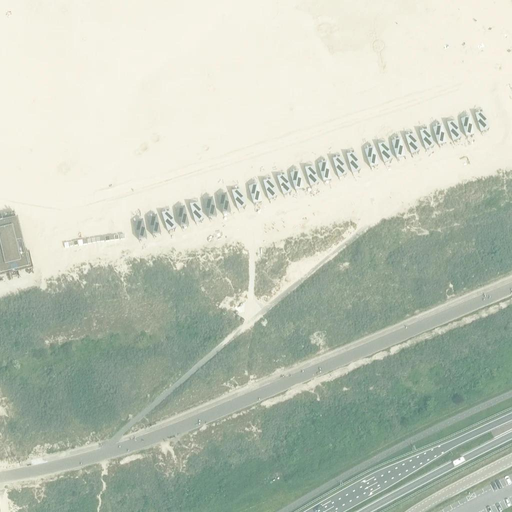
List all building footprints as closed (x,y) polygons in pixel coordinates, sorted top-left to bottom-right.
[(480,114),(475,115),(480,130),(484,129),(480,114)] [(467,117),(463,119),(468,133),(472,132),(467,117)] [(453,123),(449,124),(454,139),(458,138),(453,123)] [(440,126),(436,128),(442,142),(446,141),(440,126)] [(428,131),(424,132),(429,147),(433,145),(428,131)] [(410,136),(406,137),(412,153),(415,151),(410,136)] [(397,141),(393,142),(398,157),(402,156),(397,141)] [(385,144),(381,146),(386,161),(390,159),(385,144)] [(372,150),(367,151),(371,166),(376,165),(372,150)] [(357,153),(353,155),(357,170),(362,169),(357,153)] [(342,158),(338,160),(343,175),(348,174),(342,158)] [(326,163),(321,165),(325,180),(330,178),(326,163)] [(313,167),(309,169),(313,184),(317,183),(313,167)] [(300,171),(296,173),(301,188),(305,187),(300,171)] [(283,177),(278,178),(282,194),(287,192),(283,177)] [(256,186),(252,187),(255,203),(260,202),(256,186)] [(242,192),(237,193),(241,208),(245,207),(242,192)] [(225,196),(221,197),(225,212),(229,211),(225,196)] [(170,211),(165,212),(170,228),(174,227),(170,211)] [(13,214),(0,217),(0,264),(24,259),(13,214)] [(154,218),(150,219),(154,234),(158,233),(154,218)] [(141,220),(137,221),(141,237),(145,235),(141,220)] [(100,255),(95,256),(100,272),(104,271),(100,255)] [(47,264),(43,265),(48,281),(52,279),(47,264)]
